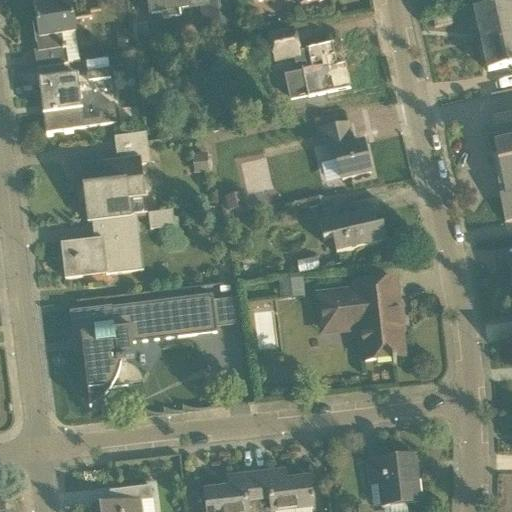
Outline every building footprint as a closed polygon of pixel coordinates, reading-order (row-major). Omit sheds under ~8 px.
[(181,17),(180,11),(190,9),(190,8),(208,5),(207,0),(147,0),(150,15),(162,13),(163,20),(181,17)] [(511,2),(474,10),(481,39),(511,32),(511,2)] [(37,69),(56,66),(67,65),(62,35),(76,33),(71,3),(35,8),(38,24),(33,24),(38,51),(34,51),(37,69)] [(134,47),(132,29),(117,31),(119,49),(134,47)] [(299,53),(294,30),(269,36),(275,62),(294,58),(295,65),(306,63),(307,67),(311,66),(312,70),(303,72),(304,79),(298,80),(297,77),(286,79),(291,102),(308,98),(308,99),(351,89),(345,64),(337,66),(332,44),(307,49),(308,51),(299,53)] [(511,32),(481,39),(488,73),(511,67),(511,32)] [(89,83),(111,80),(110,71),(88,74),(89,83)] [(84,122),(78,75),(39,81),(46,134),(117,125),(114,106),(98,108),(99,120),(84,122)] [(511,117),(494,121),(498,137),(500,145),(494,147),(496,157),(491,158),(494,169),(499,168),(505,196),(499,197),(505,222),(511,220),(511,117)] [(354,147),(349,125),(322,131),(325,144),(333,142),(342,181),(371,175),(364,144),(354,147)] [(92,222),(131,218),(129,201),(146,199),(142,167),(151,165),(147,134),(135,136),(115,139),(118,164),(81,168),(88,223),(92,222)] [(248,135),(230,137),(232,152),(250,150),(248,135)] [(336,255),(387,243),(383,227),(378,228),(375,214),(379,214),(376,200),(354,205),(357,219),(340,223),(337,208),(322,212),(325,226),(319,227),(323,242),(332,240),(336,255)] [(149,217),(151,231),(175,229),(173,212),(149,215),(149,217)] [(144,272),(137,219),(136,217),(131,218),(92,222),(95,241),(61,245),(65,281),(108,276),(144,272)] [(405,357),(396,281),(352,286),(352,289),(315,294),(321,338),(360,334),(363,362),(392,359),(393,365),(397,364),(396,358),(405,357)] [(213,302),(212,298),(112,310),(112,308),(69,312),(73,341),(81,339),(88,392),(112,389),(128,388),(128,386),(125,365),(127,365),(126,360),(135,359),(134,344),(218,335),(217,329),(213,302)] [(421,504),(416,457),(384,461),(384,460),(367,462),(370,488),(378,487),(381,507),(381,509),(401,506),(421,504)] [(285,482),(284,472),(256,475),(260,511),(288,511),(312,509),(309,479),(285,482)] [(260,511),(256,475),(224,479),(225,489),(201,491),(203,511),(260,511)] [(154,511),(151,487),(110,492),(111,505),(91,507),(91,511),(154,511)]
